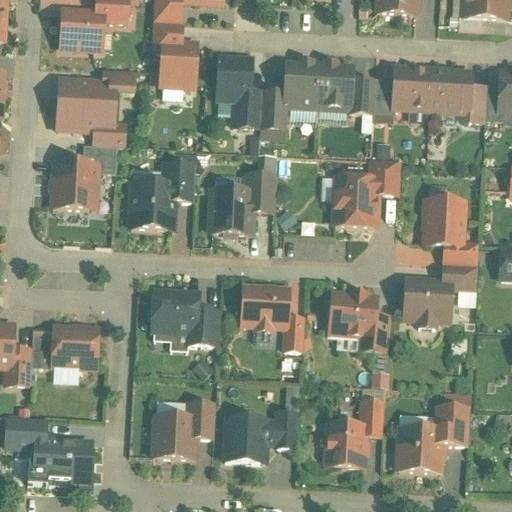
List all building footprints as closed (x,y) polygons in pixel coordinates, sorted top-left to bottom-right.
[(178,0),(153,0),(152,30),(178,31),(179,9),(178,9),(178,0)] [(221,0),(178,0),(178,9),(179,9),(221,11),(221,0)] [(378,0),(377,19),(415,22),(416,0),(378,0)] [(464,0),(463,24),(472,24),(481,25),(505,26),(506,0),(464,0)] [(128,3),(96,1),(95,21),(103,21),(102,28),(127,29),(128,3)] [(95,21),(62,19),(60,55),(100,57),(102,28),(103,21),(95,21)] [(481,25),(472,24),(472,36),(481,36),(481,25)] [(178,31),(152,30),(150,60),(162,61),(163,51),(180,52),(181,31),(178,31)] [(180,52),(163,51),(162,61),(160,93),(192,95),(194,53),(180,52)] [(250,67),(218,66),(218,81),(216,81),(216,92),(217,92),(216,108),(239,109),(248,109),(249,99),(250,67)] [(310,74),(286,73),(284,101),(284,113),(285,113),(316,114),(318,71),(310,70),(310,74)] [(350,76),(326,75),(326,71),(318,71),(316,114),(347,116),(348,116),(350,85),(350,76)] [(419,77),(394,76),(393,87),(392,115),(393,116),(428,117),(430,76),(420,76),(419,77)] [(470,80),(440,79),(440,77),(430,76),(428,117),(462,119),(468,119),(469,93),(470,80)] [(134,79),(104,77),(103,90),(133,91),(134,79)] [(511,80),(500,80),(499,95),(498,117),(503,117),(511,117),(511,80)] [(374,86),(350,85),(348,116),(347,116),(347,121),(372,122),(374,86)] [(393,87),(374,86),(372,122),(393,123),(393,116),(392,115),(393,87)] [(103,90),(59,87),(56,137),(72,138),(72,140),(87,140),(87,139),(94,139),(108,140),(109,131),(110,101),(132,102),(133,91),(103,90)] [(485,94),(469,93),(468,119),(462,119),(462,128),(484,130),(484,128),(485,94)] [(499,95),(485,94),(484,128),(502,129),(503,117),(498,117),(499,95)] [(248,109),(239,109),(237,134),(259,136),(261,100),(249,99),(248,109)] [(284,101),(261,100),(259,136),(284,137),(285,113),(284,113),(284,101)] [(124,132),(109,131),(108,140),(107,154),(116,154),(123,155),(124,132)] [(108,140),(94,139),(93,153),(107,154),(108,140)] [(93,153),(83,153),(82,173),(96,174),(96,180),(114,181),(116,154),(107,154),(93,153)] [(397,169),(370,168),(369,187),(376,188),(376,201),(396,202),(397,169)] [(82,173),(55,171),(52,215),(88,217),(89,199),(95,200),(96,180),(96,174),(82,173)] [(195,173),(162,172),(161,192),(174,193),(173,208),(193,209),(195,173)] [(274,184),(245,183),(244,199),(252,200),(251,219),(272,220),(274,184)] [(369,187),(335,186),(333,232),(374,234),(376,201),(376,188),(369,187)] [(161,192),(133,191),(130,235),(171,237),(173,208),(174,193),(161,192)] [(244,199),(212,198),(210,240),(249,242),(251,219),(252,200),(244,199)] [(463,210),(427,208),(422,211),(422,222),(425,225),(423,252),(443,253),(461,254),(461,249),(463,210)] [(477,250),(461,249),(461,254),(443,253),(442,271),(476,273),(477,250)] [(511,256),(500,256),(499,286),(511,286),(511,256)] [(476,273),(442,271),(441,290),(449,290),(449,298),(475,299),(476,273)] [(441,290),(405,288),(403,326),(417,327),(417,335),(433,335),(434,327),(448,328),(449,298),(449,290),(441,290)] [(287,298),(244,295),(242,332),(256,333),(255,337),(270,338),(271,334),(284,335),(285,335),(285,325),(287,298)] [(197,301),(153,299),(153,313),(148,317),(148,323),(152,328),(151,339),(187,341),(195,341),(197,318),(197,301)] [(367,302),(349,301),(349,303),(333,301),(332,305),(328,309),(327,323),(330,327),(329,341),(361,344),(371,345),(373,323),(374,305),(366,304),(367,302)] [(220,319),(197,318),(195,341),(187,341),(187,352),(218,354),(220,319)] [(390,324),(373,323),(371,345),(361,344),(360,358),(374,359),(386,360),(387,360),(390,324)] [(303,326),(285,325),(285,335),(284,335),(283,358),(301,359),(303,326)] [(12,333),(0,332),(0,374),(5,375),(10,375),(11,356),(12,333)] [(96,337),(54,335),(54,340),(52,373),(53,373),(94,375),(96,337)] [(54,340),(32,339),(31,357),(30,375),(53,376),(53,373),(52,373),(54,340)] [(31,357),(11,356),(10,375),(5,375),(5,392),(29,393),(30,375),(31,357)] [(386,360),(374,359),(371,395),(385,396),(386,381),(387,380),(386,360)] [(383,409),(360,407),(359,434),(364,434),(364,444),(381,445),(383,409)] [(215,412),(188,411),(187,426),(194,427),(193,445),(213,446),(215,412)] [(469,417),(438,415),(437,437),(445,438),(444,452),(467,453),(469,417)] [(298,422),(277,421),(276,451),(276,455),(296,456),(298,422)] [(69,449),(66,446),(44,445),(42,442),(42,427),(7,425),(7,426),(6,442),(5,455),(34,456),(33,487),(89,490),(90,451),(69,449)] [(187,426),(155,425),(152,465),(192,467),(193,445),(194,427),(187,426)] [(266,428),(226,426),(224,468),(263,470),(265,450),(276,451),(277,431),(266,431),(266,428)] [(359,434),(327,433),(325,474),(362,476),(364,444),(364,434),(359,434)] [(437,437),(400,436),(398,477),(438,479),(438,471),(443,466),(444,452),(445,438),(437,437)]
